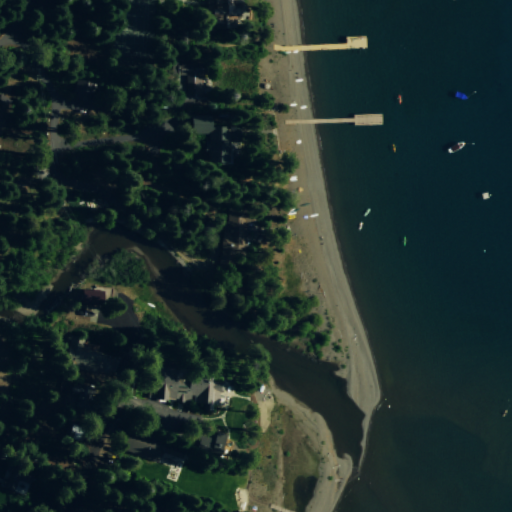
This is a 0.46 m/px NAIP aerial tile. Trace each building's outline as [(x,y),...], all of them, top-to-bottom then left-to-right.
[(205,0),(206,9),(209,8),(211,29),(232,28),(231,18),(237,18),(236,9),(242,9),(241,0),(205,0)] [(175,63),(204,62),(205,74),(199,74),(199,93),(205,93),(205,104),(176,104),(176,94),(183,93),(183,74),(176,75),(175,63)] [(73,97),(78,83),(95,89),(90,103),(73,97)] [(0,94),(10,102),(0,114),(0,94)] [(189,133),(190,114),(209,115),(208,126),(224,126),(224,128),(236,129),(236,144),(223,143),(222,162),(207,161),(207,152),(204,152),(204,140),(208,140),(208,134),(189,133)] [(226,207),(226,225),(221,225),(221,237),(220,237),(220,250),(218,250),(217,266),(233,267),(233,249),(245,249),(245,220),(253,221),(253,208),(226,207)] [(60,365),(93,374),(99,351),(80,345),(81,339),(68,335),(60,365)] [(149,400),(191,401),(191,404),(202,404),(202,411),(216,411),(217,382),(212,382),(212,374),(187,374),(187,380),(175,379),(175,371),(150,371),(149,400)] [(120,450),(157,462),(160,452),(174,457),(177,449),(126,432),(120,450)] [(226,436),(215,432),(207,452),(218,456),(226,436)] [(21,482),(24,475),(6,468),(0,481),(0,486),(23,496),(28,485),(21,482)]
